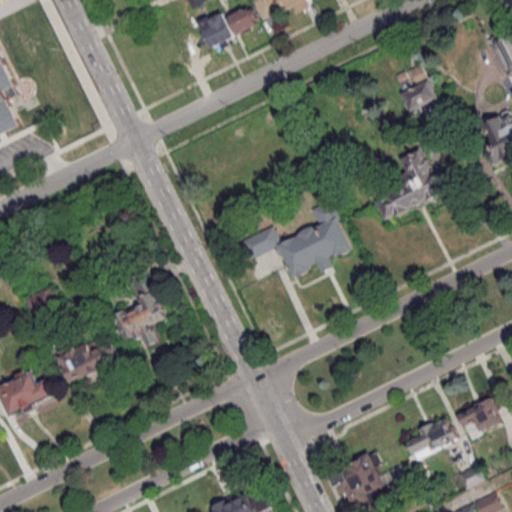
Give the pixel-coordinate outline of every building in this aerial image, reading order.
[(189,0),(203,0),(204,3),(193,8),(189,0)] [(255,0),(264,19),(266,18),(269,23),(277,19),(275,14),(281,11),(275,0),(255,0)] [(289,0),(295,12),(310,5),(307,0),(289,0)] [(229,18),(231,17),(230,14),(244,8),(245,10),(248,8),(249,9),(253,7),(258,18),(255,19),(257,23),(252,26),(253,28),(245,32),(242,30),(236,33),(229,18)] [(199,20),(212,13),(213,16),(224,11),(235,34),(227,38),(230,44),(218,50),(215,44),(212,46),(199,20)] [(507,77),(511,74),(511,33),(493,42),(507,77)] [(0,50),(1,52),(4,51),(20,84),(16,86),(19,93),(14,96),(15,99),(13,100),(24,123),(5,132),(0,134),(0,50)] [(412,70),(419,85),(430,79),(423,65),(412,70)] [(404,94),(413,112),(440,98),(431,80),(404,94)] [(511,159),(494,169),(485,151),(494,146),(484,125),(507,113),(511,110),(511,159)] [(379,202),(385,199),(384,197),(408,185),(405,180),(406,175),(410,173),(405,164),(407,163),(405,159),(423,150),(437,177),(445,173),(450,182),(442,186),(445,192),(441,194),(442,196),(441,198),(436,200),(433,200),(433,199),(424,203),(426,206),(398,219),(397,217),(389,221),(379,202)] [(311,207),(332,197),(357,250),(332,262),(334,265),(320,272),(319,268),(293,281),(282,258),(278,260),(274,250),(248,263),(238,242),(273,225),(282,243),(300,234),(303,230),(308,226),(314,225),(320,224),(311,207)] [(115,318),(127,343),(136,338),(139,343),(146,339),(150,347),(161,341),(154,326),(168,319),(145,273),(131,280),(145,307),(132,314),(130,310),(115,318)] [(27,300),(52,287),(58,298),(55,299),(58,304),(36,316),(27,300)] [(57,352),(73,382),(88,375),(92,382),(105,376),(102,368),(121,359),(112,340),(93,350),(89,343),(71,352),(68,346),(57,352)] [(0,388),(14,417),(25,411),(27,415),(38,409),(36,406),(56,396),(49,381),(42,384),(35,371),(29,374),(28,371),(18,376),(19,379),(0,388)] [(458,412),(464,426),(477,421),(481,430),(502,421),(497,409),(500,408),(494,395),(458,412)] [(409,441),(415,454),(433,445),(434,448),(459,436),(449,415),(422,429),(424,434),(409,441)] [(370,451),(338,468),(341,472),(334,476),(351,509),(370,500),(374,507),(385,501),(380,491),(389,487),(370,451)] [(480,465),(488,480),(469,490),(461,475),(480,465)] [(216,508),(228,501),(229,504),(249,494),(251,496),(264,490),(273,508),(265,511),(216,511),(217,511),(216,508)] [(478,502),(483,511),(499,511),(506,509),(498,493),(478,502)] [(458,511),(476,503),(481,511),(458,511)]
